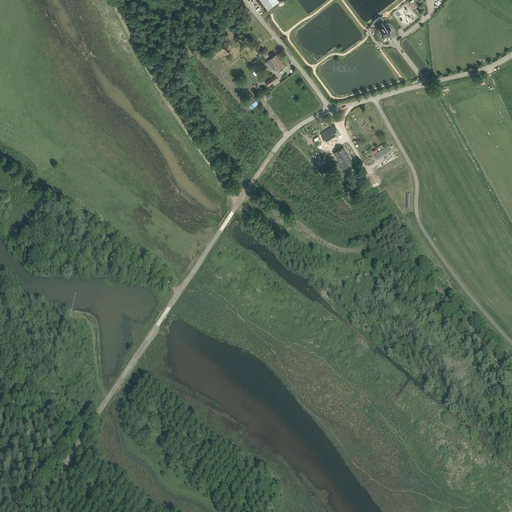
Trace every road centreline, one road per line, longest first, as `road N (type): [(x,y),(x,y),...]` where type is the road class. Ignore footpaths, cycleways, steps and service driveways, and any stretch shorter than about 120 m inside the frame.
road 1 (unclassified): [(511,54),(467,74),(330,109),(242,0)]
road 2 (track): [(31,511),(179,291)]
road 3 (track): [(179,291),(271,153),(294,128),(330,109)]
road 4 (track): [(109,0),(161,97),(236,202)]
road 5 (track): [(0,160),(179,291)]
